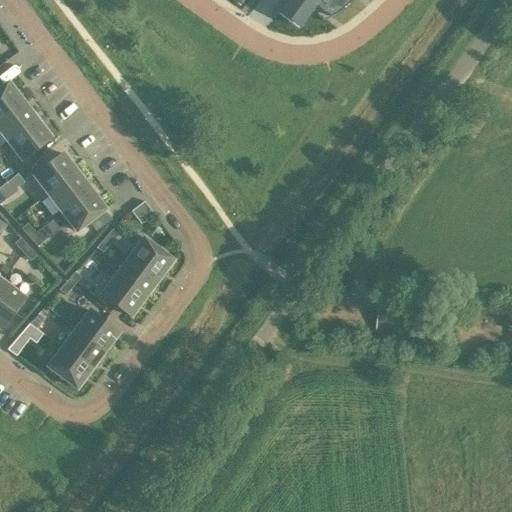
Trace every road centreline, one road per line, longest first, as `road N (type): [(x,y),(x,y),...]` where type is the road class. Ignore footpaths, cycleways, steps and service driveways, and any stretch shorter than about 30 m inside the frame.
road 1 (unclassified): [(132,511),(511,4)]
road 2 (residential): [(0,365),(64,413),(92,411),(195,276),(198,257),(194,239),(13,0)]
road 3 (residential): [(193,0),(256,45),(301,55),(348,44),(400,0)]
